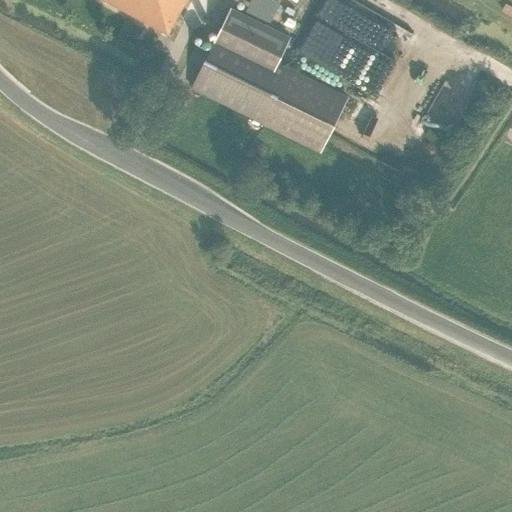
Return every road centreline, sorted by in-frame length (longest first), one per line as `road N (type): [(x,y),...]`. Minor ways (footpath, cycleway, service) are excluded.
road 1 (tertiary): [(511,358),(68,131),(0,81)]
road 2 (track): [(363,0),(511,79)]
